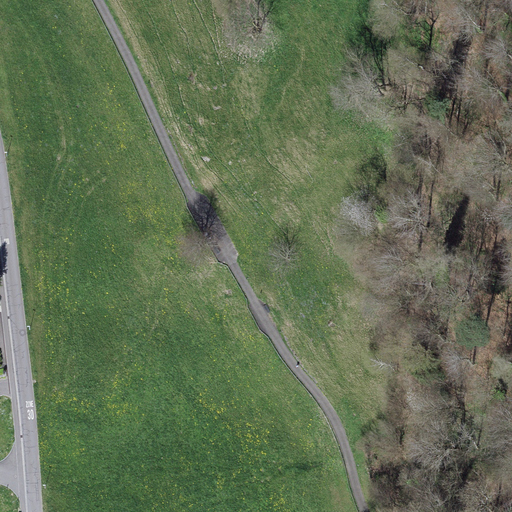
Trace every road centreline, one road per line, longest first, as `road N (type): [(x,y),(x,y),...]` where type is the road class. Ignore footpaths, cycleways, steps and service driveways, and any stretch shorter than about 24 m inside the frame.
road 1 (track): [(96,0),(191,193),(335,419),(364,511)]
road 2 (residential): [(0,175),(33,485)]
